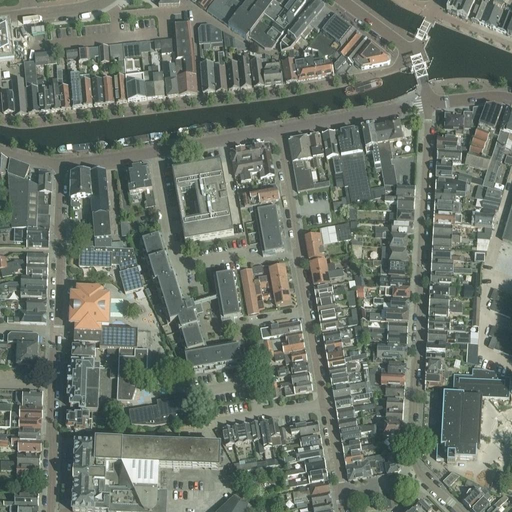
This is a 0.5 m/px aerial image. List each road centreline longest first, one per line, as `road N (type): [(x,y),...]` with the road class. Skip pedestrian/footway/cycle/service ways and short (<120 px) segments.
road 1 (residential): [(459,511),(418,472),(412,450),(428,104)]
road 2 (residential): [(413,54),(389,70),(284,89),(0,118)]
road 3 (residential): [(60,255),(49,511)]
road 4 (residential): [(299,254),(179,266),(153,152)]
road 5 (residential): [(428,104),(278,130)]
road 6 (residential): [(278,130),(153,152)]
road 7 (residential): [(299,254),(278,130)]
road 8 (residential): [(511,286),(489,271),(511,181)]
